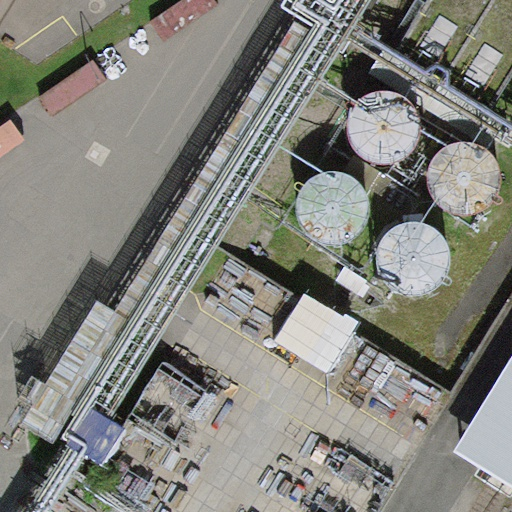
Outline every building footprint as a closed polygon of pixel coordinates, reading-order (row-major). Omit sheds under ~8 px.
[(511,0),(423,0),(380,70),(511,151),(511,0)] [(384,165),(400,161),(412,150),(419,135),(418,119),(410,104),(397,95),(381,92),(365,96),(352,107),(346,122),(347,139),(355,153),(368,163),(384,165)] [(459,215),(477,214),(492,206),(501,191),(503,174),(496,158),(483,147),(466,143),(449,148),(436,160),(431,176),(433,193),(444,207),(459,215)] [(365,228),(370,216),(370,203),(366,191),(357,182),(346,176),(333,174),(320,177),(310,185),(303,196),(300,208),(303,221),(309,232),(319,240),(332,244),(344,243),(356,237),(365,228)] [(437,288),(449,272),(450,252),(441,235),(424,225),(404,227),(388,239),(381,257),(385,276),(399,291),(418,295),(437,288)] [(511,352),(443,465),(488,494),(511,506),(511,352)]
